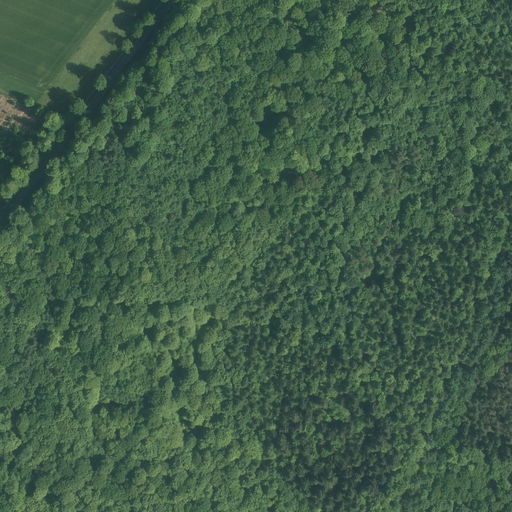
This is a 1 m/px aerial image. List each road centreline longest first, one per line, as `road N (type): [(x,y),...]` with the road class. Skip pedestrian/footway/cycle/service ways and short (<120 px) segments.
road 1 (track): [(511,215),(396,511)]
road 2 (secondary): [(0,224),(169,0)]
road 3 (track): [(378,0),(511,53)]
